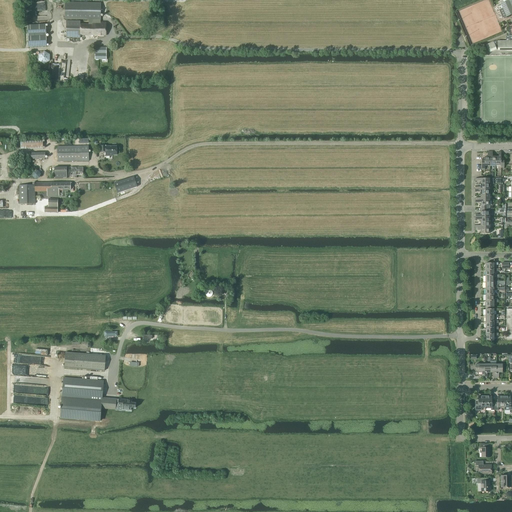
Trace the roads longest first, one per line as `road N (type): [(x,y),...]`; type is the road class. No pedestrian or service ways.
road 1 (residential): [(458,254),(459,146),(511,146)]
road 2 (track): [(125,173),(0,179)]
